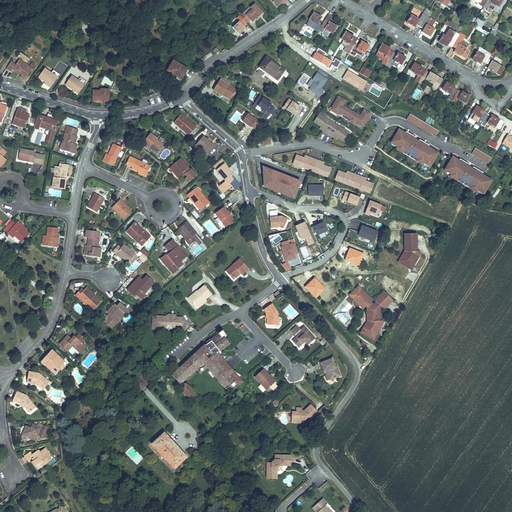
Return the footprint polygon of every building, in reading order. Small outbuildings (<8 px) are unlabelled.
[(487,0),(484,7),(491,11),(492,9),(489,7),(491,3),(497,6),(498,3),(501,5),(503,0),(487,0)] [(255,4),(251,7),(252,9),(246,15),(244,12),(240,15),(246,22),(250,19),(250,20),(252,18),(254,20),(262,12),(255,4)] [(252,9),(251,7),(250,7),(244,12),(246,15),(252,9)] [(420,27),(427,16),(430,11),(426,8),(419,19),(411,15),(407,22),(412,26),(413,24),(416,25),(416,24),(420,27)] [(322,17),(314,12),(311,18),(313,19),(311,21),(317,25),(322,17)] [(243,25),(246,22),(240,15),(237,18),(239,21),(232,27),(239,34),(245,28),(243,25)] [(428,17),(427,16),(420,27),(424,29),(423,30),(426,31),(424,33),(430,36),(435,29),(432,27),(435,21),(428,17)] [(332,34),(337,26),(329,21),(326,19),(319,30),(323,32),(322,34),(327,37),(330,33),(332,34)] [(477,19),(474,23),(477,25),(481,28),(484,23),(477,19)] [(446,43),(452,46),(459,35),(460,32),(456,30),(455,32),(449,28),(445,35),(443,34),(442,36),(441,36),(439,39),(440,40),(439,42),(444,45),(446,43)] [(353,38),(354,36),(346,31),(341,39),(344,41),(341,45),(345,47),(344,50),(349,53),(357,40),(353,38)] [(464,38),(459,35),(452,46),(456,48),(456,49),(458,50),(456,53),(465,58),(469,52),(466,50),(467,48),(460,44),(462,41),(464,38)] [(501,47),(502,40),(494,38),(493,45),(501,47)] [(369,45),(361,41),(360,42),(357,40),(349,53),(355,56),(356,53),(360,55),(360,54),(362,52),(364,53),(369,45)] [(385,64),(393,52),(389,49),(391,48),(383,43),(375,55),(383,60),(381,62),(385,64)] [(486,63),(491,54),(480,47),(472,59),(478,62),(479,60),(481,61),(482,61),(486,63)] [(319,48),(313,58),(328,67),(332,61),(326,57),(328,54),(319,48)] [(397,54),(393,52),(385,64),(389,67),(391,64),(392,64),(397,67),(399,63),(400,61),(403,63),(406,57),(398,52),(397,54)] [(491,54),(486,63),(490,65),(489,66),(491,67),(490,70),(499,75),(504,68),(492,60),(496,54),(493,52),(491,54)] [(277,64),(267,57),(259,67),(270,75),(277,80),(285,70),(280,66),(277,64)] [(15,65),(11,62),(6,68),(11,71),(13,69),(21,74),(20,76),(24,79),(32,68),(19,59),(15,65)] [(187,68),(173,61),(167,71),(181,79),(187,68)] [(420,80),(425,71),(422,69),(423,67),(415,62),(410,70),(418,75),(416,78),(420,80)] [(368,70),(362,67),(359,73),(365,76),(368,70)] [(38,77),(45,82),(51,86),(60,74),(53,70),(51,73),(45,68),(38,77)] [(367,82),(357,76),(356,78),(355,77),(356,75),(348,71),(343,79),(362,90),(367,82)] [(429,73),(425,71),(420,80),(424,82),(423,84),(426,86),(424,91),(428,93),(432,86),(437,89),(442,79),(438,77),(438,76),(430,72),(429,73)] [(327,79),(317,72),(312,79),(307,85),(311,87),(309,89),(316,94),(320,97),(324,90),(321,88),(327,79)] [(275,83),(277,80),(270,75),(268,78),(275,83)] [(65,84),(78,93),(87,82),(80,77),(78,80),(71,76),(65,84)] [(236,89),(221,79),(214,90),(222,95),(222,94),(223,93),(230,98),(236,89)] [(451,101),(458,90),(454,88),(455,86),(447,82),(444,87),(446,89),(445,91),(450,94),(447,99),(451,101)] [(92,101),(101,101),(101,99),(109,99),(110,89),(100,89),(100,91),(93,90),(92,101)] [(461,93),(458,90),(451,101),(455,103),(458,99),(465,104),(470,96),(462,91),(461,93)] [(257,105),(262,108),(266,111),(270,113),(274,107),(270,105),(271,103),(259,95),(255,102),(258,104),(257,105)] [(338,96),(331,108),(339,112),(337,114),(342,117),(343,115),(349,118),(348,121),(355,125),(356,122),(357,121),(364,125),(371,113),(364,109),(359,117),(342,106),(346,100),(338,96)] [(301,107),(289,99),(283,107),(287,109),(285,113),(289,116),(292,113),(296,115),(301,107)] [(481,125),(487,114),(483,111),(484,110),(477,105),(473,111),(476,112),(474,114),(479,118),(477,122),(481,125)] [(25,128),(29,117),(24,115),(25,113),(26,114),(27,110),(22,109),(21,110),(17,108),(12,123),(25,128)] [(248,113),(242,121),(246,124),(247,123),(248,124),(248,125),(251,127),(251,126),(255,128),(259,122),(248,113)] [(338,137),(345,142),(350,134),(319,113),(314,122),(321,126),(325,129),(324,131),(328,134),(332,136),(334,134),(338,137)] [(439,131),(410,113),(406,120),(435,137),(439,131)] [(49,118),(38,114),(34,125),(40,127),(50,130),(46,142),(50,143),(58,121),(54,119),(54,120),(49,119),(49,118)] [(189,135),(191,132),(196,127),(181,114),(174,122),(189,135)] [(491,116),(487,114),(481,125),(485,127),(487,122),(493,126),(494,123),(496,125),(500,119),(492,114),(491,116)] [(60,149),(75,153),(78,145),(75,144),(73,144),(78,129),(67,126),(60,149)] [(405,133),(398,129),(391,141),(398,145),(396,149),(403,153),(404,151),(417,158),(416,161),(422,165),(424,161),(431,165),(438,153),(428,147),(428,146),(405,133)] [(157,138),(150,133),(143,142),(157,153),(162,146),(155,140),(156,139),(157,138)] [(511,149),(511,136),(506,134),(501,145),(511,149)] [(214,145),(203,136),(196,144),(203,150),(207,153),(214,145)] [(491,140),(488,145),(494,149),(497,144),(491,140)] [(113,143),(111,147),(112,148),(109,155),(106,153),(103,161),(113,166),(122,147),(113,143)] [(203,150),(196,144),(194,147),(200,152),(203,150)] [(20,148),(18,158),(32,160),(31,162),(43,164),(44,155),(35,153),(35,151),(20,148)] [(492,158),(475,148),(472,154),(488,164),(492,158)] [(404,151),(403,153),(416,161),(417,158),(404,151)] [(328,177),(331,168),(323,165),(318,163),(319,161),(310,157),(309,160),(304,158),(296,155),(292,164),(328,177)] [(131,168),(139,172),(146,175),(151,166),(129,156),(126,164),(132,167),(131,168)] [(459,161),(452,157),(445,169),(451,173),(449,176),(456,180),(458,178),(470,186),(469,188),(476,192),(478,189),(485,193),(492,181),(481,174),(482,174),(459,160),(459,161)] [(188,182),(197,175),(191,168),(190,170),(180,158),(170,167),(175,172),(174,173),(179,179),(185,174),(187,176),(184,179),(188,182)] [(234,174),(230,170),(229,168),(224,163),(216,170),(225,181),(219,186),(224,192),(232,186),(230,183),(235,178),(233,175),(234,174)] [(63,179),(66,179),(68,165),(64,164),(60,164),(59,167),(65,168),(63,179)] [(64,189),(66,179),(63,179),(65,168),(59,167),(55,167),(52,187),(64,189)] [(282,174),(268,169),(267,171),(263,169),(264,181),(268,183),(266,187),(278,191),(278,190),(289,194),(289,196),(294,198),(299,183),(295,181),(296,179),(288,176),(286,180),(280,178),(282,174)] [(346,173),(338,171),(335,179),(370,193),(373,184),(365,181),(360,179),(361,177),(352,173),(351,175),(346,173)] [(458,178),(456,180),(469,188),(470,186),(458,178)] [(308,185),(308,195),(323,195),(323,185),(308,185)] [(187,194),(193,202),(194,202),(198,206),(197,207),(200,210),(209,203),(196,187),(187,194)] [(360,197),(345,192),(342,200),(357,205),(360,197)] [(92,196),(93,197),(91,202),(90,201),(87,207),(97,212),(104,199),(94,193),(92,196)] [(132,210),(127,206),(126,206),(122,202),(123,202),(120,199),(112,207),(124,219),(132,210)] [(381,205),(370,201),(365,213),(369,215),(370,213),(377,216),(381,205)] [(225,227),(234,220),(224,207),(215,213),(225,227)] [(271,227),(280,226),(283,228),(287,219),(281,216),(270,217),(271,227)] [(28,233),(23,228),(16,222),(15,224),(12,220),(11,221),(7,226),(4,229),(7,232),(9,231),(15,236),(21,241),(28,233)] [(142,246),(150,237),(141,229),(141,228),(135,222),(126,231),(142,246)] [(187,222),(179,229),(188,240),(187,241),(190,245),(195,240),(199,245),(203,241),(187,222)] [(304,222),(295,226),(301,239),(305,238),(308,245),(314,243),(304,222)] [(318,234),(328,230),(324,222),(319,224),(318,223),(314,225),(318,234)] [(358,235),(374,242),(378,232),(362,225),(358,235)] [(47,236),(46,236),(45,245),(57,247),(58,237),(57,237),(58,233),(58,228),(48,227),(47,236)] [(141,229),(150,237),(151,236),(141,228),(141,229)] [(177,230),(187,241),(188,240),(179,229),(177,230)] [(84,255),(96,257),(98,248),(100,232),(97,232),(88,230),(87,237),(88,237),(87,245),(86,251),(85,251),(84,251),(84,255)] [(418,235),(405,234),(405,248),(407,248),(408,252),(404,259),(406,265),(412,264),(415,257),(419,256),(420,253),(419,251),(417,251),(418,235)] [(172,239),(166,245),(171,251),(170,253),(167,255),(166,254),(162,257),(167,263),(165,264),(172,272),(175,270),(176,271),(179,269),(178,268),(183,264),(180,261),(185,257),(181,252),(182,251),(172,239)] [(298,252),(295,242),(292,243),(282,246),(281,247),(285,261),(295,258),(294,254),(298,252)] [(113,252),(116,254),(117,253),(123,257),(129,262),(130,261),(133,263),(138,257),(135,254),(123,244),(121,248),(118,245),(113,252)] [(411,270),(419,256),(415,257),(412,264),(406,265),(404,259),(408,252),(407,248),(405,248),(404,251),(398,263),(411,270)] [(226,271),(232,278),(239,272),(240,273),(241,274),(248,268),(240,259),(226,271)] [(136,284),(134,282),(127,290),(134,297),(136,295),(142,300),(146,295),(144,293),(154,282),(147,275),(143,280),(139,276),(136,280),(139,283),(136,286),(135,285),(136,284)] [(196,308),(199,305),(202,302),(201,301),(204,298),(205,299),(212,294),(204,285),(197,291),(199,293),(196,294),(195,293),(188,298),(196,308)] [(358,286),(350,295),(354,299),(356,297),(363,290),(358,286)] [(86,287),(84,289),(93,297),(95,295),(86,287)] [(81,288),(75,295),(86,305),(88,303),(94,309),(101,301),(95,295),(93,297),(84,289),(83,291),(81,288)] [(372,299),(363,290),(356,297),(357,302),(361,303),(363,305),(364,304),(366,305),(367,305),(367,317),(370,317),(370,321),(366,329),(369,333),(374,333),(378,326),(381,326),(383,324),(381,321),(380,321),(380,306),(381,306),(384,309),(392,300),(384,291),(375,300),(376,300),(376,304),(371,304),(371,300),(372,299)] [(356,297),(354,299),(363,308),(366,305),(364,304),(363,305),(361,303),(357,302),(356,297)] [(332,314),(346,327),(354,319),(346,312),(352,307),(345,300),(332,314)] [(125,313),(128,310),(119,302),(117,305),(114,304),(107,312),(109,314),(103,321),(112,328),(118,321),(119,322),(122,317),(123,318),(126,314),(125,313)] [(267,324),(276,325),(277,316),(278,316),(278,313),(272,304),(264,310),(266,314),(268,316),(267,319),(267,324)] [(157,329),(157,328),(157,326),(165,327),(169,324),(171,324),(175,329),(178,333),(182,329),(182,323),(177,317),(175,315),(169,314),(166,316),(153,315),(152,329),(157,329)] [(370,317),(367,317),(367,321),(361,332),(374,340),(381,326),(378,326),(374,333),(369,333),(366,329),(370,321),(370,317)] [(315,338),(304,326),(300,329),(297,325),(291,331),(295,335),(301,330),(302,331),(292,341),(298,347),(305,341),(308,345),(315,338)] [(222,329),(218,333),(214,336),(211,339),(210,339),(211,340),(208,343),(204,346),(204,345),(202,347),(198,351),(172,375),(180,383),(203,362),(215,375),(226,388),(230,385),(234,389),(242,381),(239,378),(233,371),(232,370),(230,371),(225,367),(227,365),(225,363),(226,363),(217,352),(229,343),(225,337),(223,339),(221,337),(226,334),(222,329)] [(79,333),(76,337),(82,343),(86,339),(79,333)] [(66,336),(59,344),(67,351),(72,346),(78,351),(84,344),(82,343),(76,337),(74,335),(72,338),(70,340),(66,336)] [(50,371),(54,374),(59,368),(58,367),(61,364),(64,361),(51,350),(46,356),(48,357),(43,362),(51,370),(50,371)] [(48,357),(46,356),(41,362),(50,371),(51,370),(43,362),(48,357)] [(341,376),(337,366),(335,367),(334,363),(332,358),(320,363),(324,372),(325,371),(326,375),(325,376),(327,380),(330,379),(330,380),(341,376)] [(277,386),(274,382),(269,376),(270,375),(264,369),(255,377),(266,390),(270,387),(273,390),(277,386)] [(33,382),(33,381),(34,380),(39,384),(44,388),(49,382),(39,373),(29,371),(27,381),(33,382)] [(196,394),(196,393),(187,384),(186,384),(185,383),(184,384),(182,385),(181,387),(181,389),(181,390),(190,399),(192,400),(194,399),(196,398),(196,396),(196,394)] [(18,403),(19,402),(20,401),(24,406),(29,412),(35,407),(26,395),(17,391),(13,400),(18,403)] [(95,403),(92,404),(87,408),(90,412),(100,405),(95,403)] [(311,404),(304,410),(304,413),(302,413),(302,410),(302,408),(296,408),(296,412),(292,412),(292,417),(296,418),(296,421),(301,421),(301,419),(305,419),(308,417),(310,419),(318,412),(311,404)] [(329,410),(327,407),(325,405),(319,411),(319,413),(323,418),(329,410)] [(31,428),(29,427),(28,429),(25,428),(22,435),(31,439),(35,440),(38,434),(45,437),(49,428),(38,423),(37,426),(33,424),(31,428)] [(187,457),(164,432),(152,444),(175,468),(187,457)] [(29,461),(32,459),(37,465),(39,463),(42,467),(52,459),(49,456),(50,455),(45,448),(40,452),(38,450),(32,454),(30,452),(25,456),(29,461)] [(279,471),(283,467),(283,465),(291,465),(291,455),(275,455),(275,459),(272,462),(267,462),(267,478),(277,478),(277,471),(279,471)] [(312,508),(315,511),(332,511),(327,507),(327,502),(323,498),(312,508)]
